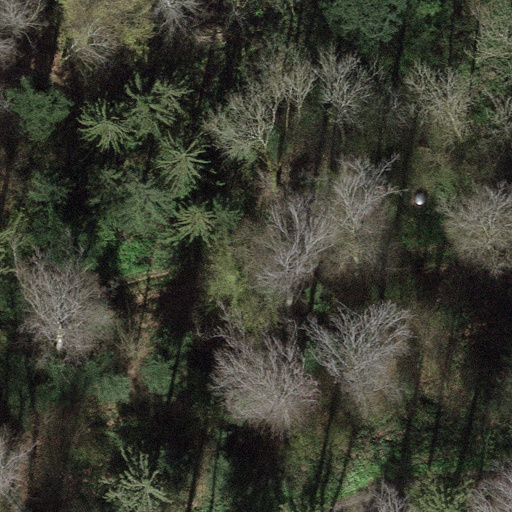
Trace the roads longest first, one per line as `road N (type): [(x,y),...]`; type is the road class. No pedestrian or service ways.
road 1 (track): [(0,355),(109,293),(273,259),(466,248),(511,233)]
road 2 (track): [(329,511),(399,481),(511,472)]
